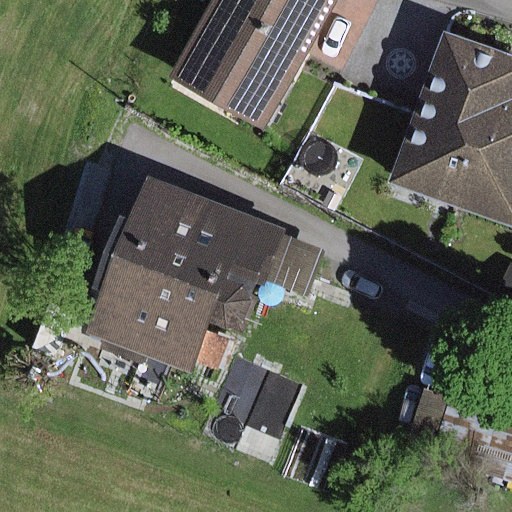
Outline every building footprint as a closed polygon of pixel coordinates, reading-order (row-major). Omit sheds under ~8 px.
[(274,130),(345,2),(341,0),(227,0),(183,80),(274,130)] [(511,53),(457,34),(403,185),(511,223),(511,53)] [(209,376),(229,324),(257,335),(278,283),(311,296),(329,250),(296,238),(299,232),(166,180),(150,220),(141,217),(112,290),(120,293),(103,335),(209,376)] [(511,269),(500,297),(511,302),(511,269)] [(511,364),(496,360),(485,394),(434,378),(412,450),(511,480),(511,364)]
